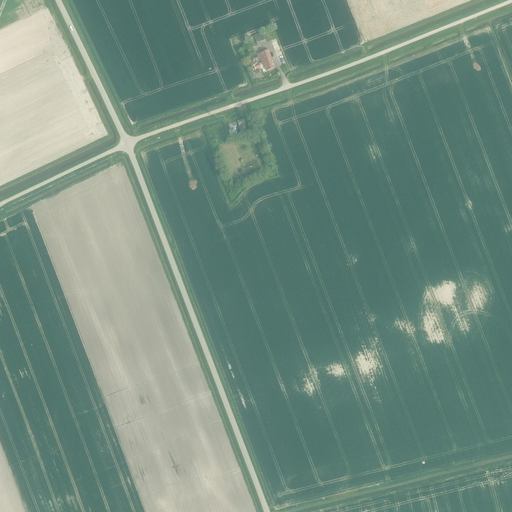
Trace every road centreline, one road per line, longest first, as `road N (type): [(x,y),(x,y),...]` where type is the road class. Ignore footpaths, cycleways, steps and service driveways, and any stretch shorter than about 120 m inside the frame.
road 1 (unclassified): [(128,142),(509,0)]
road 2 (unclassified): [(267,511),(128,142)]
road 3 (unclassified): [(128,142),(58,0)]
road 4 (unclassified): [(0,203),(128,142)]
